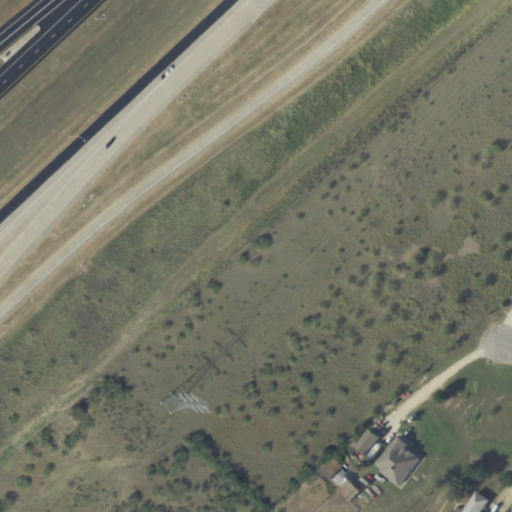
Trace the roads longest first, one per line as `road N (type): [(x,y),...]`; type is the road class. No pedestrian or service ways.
road 1 (motorway): [(0,314),(157,175),(389,0)]
road 2 (motorway): [(0,283),(259,0)]
road 3 (motorway): [(0,218),(248,0)]
